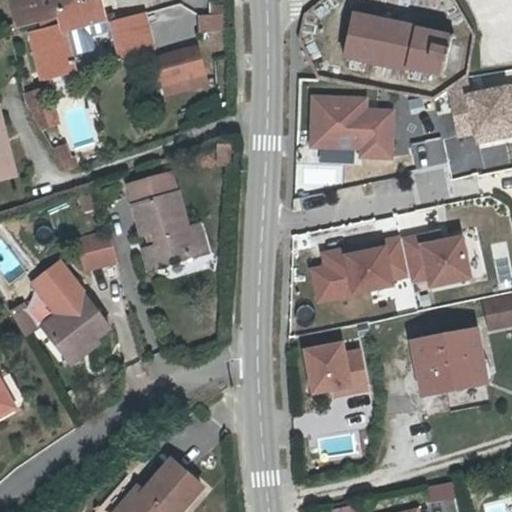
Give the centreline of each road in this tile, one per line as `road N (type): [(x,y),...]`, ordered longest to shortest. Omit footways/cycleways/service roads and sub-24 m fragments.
road 1 (secondary): [(256,358),(265,0)]
road 2 (residential): [(0,505),(143,403),(218,363),(256,358)]
road 3 (secondary): [(266,511),(256,358)]
